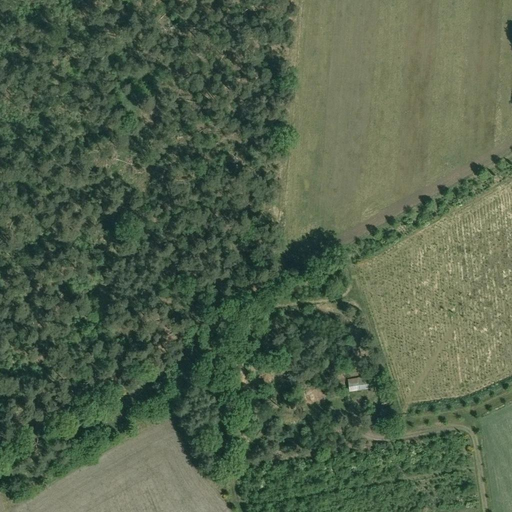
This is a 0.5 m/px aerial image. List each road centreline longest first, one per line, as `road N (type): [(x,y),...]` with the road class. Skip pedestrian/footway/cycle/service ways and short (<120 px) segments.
road 1 (track): [(511,150),(345,248),(353,283),(328,305),(296,302),(230,316),(0,451)]
road 2 (track): [(353,419),(362,434),(379,440),(462,426),(473,434),(485,511)]
